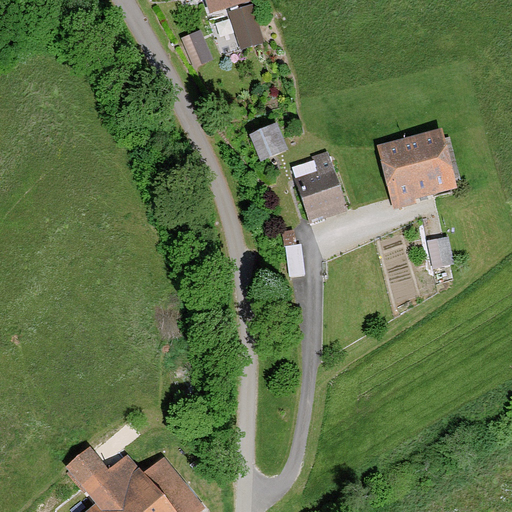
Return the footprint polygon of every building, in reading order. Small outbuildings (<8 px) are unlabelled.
[(202,0),(206,12),(248,0),(202,0)] [(253,2),(229,10),(240,42),(264,35),(253,2)] [(200,25),(181,33),(192,61),(211,53),(200,25)] [(280,124),(250,135),(259,157),(288,146),(280,124)] [(443,141),(376,159),(389,208),(456,190),(443,141)] [(335,172),(295,185),(307,219),(346,206),(335,172)] [(88,447),(66,464),(101,509),(97,511),(203,511),(210,507),(163,449),(139,468),(125,452),(104,468),(88,447)]
